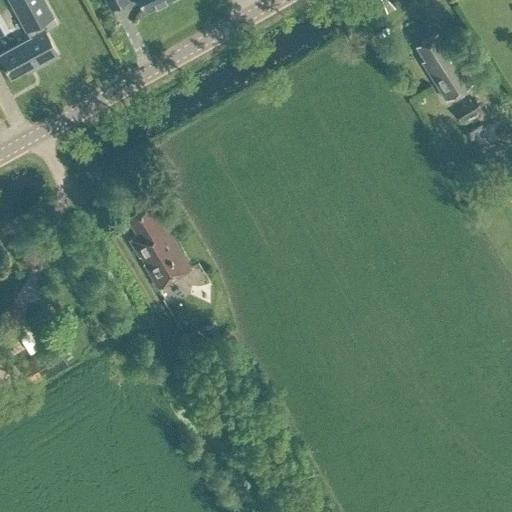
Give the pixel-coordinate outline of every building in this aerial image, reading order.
[(0,51),(0,57),(9,75),(33,62),(35,64),(56,53),(43,27),(55,20),(44,0),(10,0),(25,28),(26,27),(30,35),(0,51)] [(106,0),(113,14),(131,5),(128,0),(106,0)] [(139,0),(143,8),(160,0),(139,0)] [(0,6),(0,27),(9,23),(0,6)] [(435,30),(415,43),(424,58),(421,60),(444,97),(472,80),(450,47),(447,49),(435,30)] [(475,97),(454,110),(460,119),(480,106),(475,97)] [(161,225),(149,204),(127,217),(136,232),(128,237),(138,254),(140,253),(144,260),(142,261),(157,286),(189,266),(163,223),(161,225)] [(61,361),(51,345),(19,364),(28,380),(61,361)]
